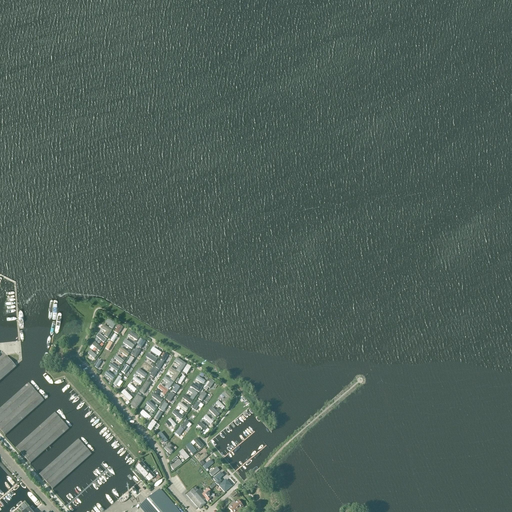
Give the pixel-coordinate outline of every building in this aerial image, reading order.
[(111,324),(109,327),(112,329),(117,322),(107,316),(105,320),(111,324)] [(106,332),(104,336),(108,338),(112,330),(103,324),(103,325),(101,328),(106,332)] [(116,329),(114,332),(118,335),(123,327),(119,325),(118,325),(117,325),(115,328),(116,329)] [(140,337),(131,331),(128,335),(137,341),(140,337)] [(104,343),(106,340),(99,334),(96,337),(104,343)] [(141,349),(146,341),(142,339),(140,338),(137,343),(138,344),(137,346),(141,349)] [(132,349),(134,346),(125,339),(123,343),(132,349)] [(94,342),(92,345),(99,352),(101,349),(94,342)] [(158,359),(163,351),(155,345),(152,349),(157,352),(155,356),(154,357),(158,359)] [(127,357),(130,353),(121,347),(118,351),(127,357)] [(136,358),(141,351),(137,348),(136,350),(134,349),(133,351),(132,351),(130,354),(136,358)] [(97,356),(90,351),(87,353),(94,359),(97,356)] [(164,362),(169,354),(165,351),(164,353),(163,353),(161,356),(162,357),(161,360),(164,362)] [(0,381),(16,367),(15,366),(6,356),(0,361),(0,381)] [(121,365),(124,362),(116,356),(114,359),(121,365)] [(179,365),(176,370),(180,373),(186,364),(177,357),(174,361),(179,365)] [(159,370),(164,363),(160,360),(155,367),(159,370)] [(142,364),(150,370),(152,367),(144,361),(142,364)] [(117,372),(120,369),(111,363),(109,366),(117,372)] [(191,367),(187,365),(183,372),(186,374),(191,367)] [(153,378),(158,371),(155,369),(155,368),(153,367),(149,373),(151,374),(149,376),(153,378)] [(173,374),(170,379),(174,382),(180,373),(171,367),(168,371),(173,374)] [(139,368),(136,372),(145,378),(147,375),(139,368)] [(112,381),(115,378),(107,371),(105,374),(112,381)] [(116,387),(122,378),(119,376),(113,384),(116,387)] [(167,384),(165,387),(168,390),(174,383),(165,376),(162,380),(167,384)] [(140,385),(142,382),(135,377),(133,379),(140,385)] [(198,377),(196,380),(203,385),(206,382),(198,377)] [(210,379),(203,388),(207,391),(209,388),(210,389),(215,382),(212,379),(211,380),(210,379)] [(151,383),(147,380),(139,391),(143,394),(151,383)] [(193,383),(190,387),(199,393),(203,386),(200,383),(198,386),(193,383)] [(0,429),(5,435),(44,401),(28,384),(0,409),(0,429)] [(137,390),(130,384),(127,387),(134,392),(137,390)] [(169,391),(160,384),(157,388),(163,392),(160,396),(162,398),(163,396),(164,396),(169,391)] [(198,393),(190,388),(188,391),(192,394),(191,395),(192,396),(190,398),(193,400),(198,393)] [(222,393),(226,398),(222,402),(226,405),(227,406),(234,399),(233,398),(226,390),(222,393)] [(203,392),(198,399),(202,401),(207,394),(203,392)] [(154,393),(152,396),(160,403),(163,399),(154,393)] [(143,398),(137,394),(130,405),(136,409),(143,398)] [(191,406),(193,402),(185,396),(182,399),(191,406)] [(163,412),(168,404),(166,403),(167,402),(164,400),(159,409),(160,409),(160,410),(163,412)] [(149,401),(145,404),(154,412),(157,409),(156,408),(158,407),(156,405),(155,406),(149,401)] [(193,404),(191,407),(193,408),(192,409),(195,411),(201,403),(198,401),(195,405),(193,404)] [(216,404),(219,407),(216,410),(220,414),(223,411),(222,410),(225,408),(218,401),(216,404)] [(189,409),(180,402),(177,406),(186,412),(189,409)] [(216,418),(219,415),(212,407),(209,410),(216,418)] [(180,421),(183,418),(175,411),(172,414),(180,421)] [(148,422),(151,418),(143,412),(140,415),(148,422)] [(55,413),(24,440),(16,448),(30,464),(69,429),(55,413)] [(206,415),(203,418),(211,425),(213,422),(206,415)] [(157,424),(159,420),(154,418),(150,427),(154,429),(157,424)] [(176,425),(170,418),(168,420),(168,421),(165,423),(169,427),(171,425),(174,427),(175,428),(176,427),(175,426),(176,425)] [(191,425),(186,421),(181,427),(184,429),(186,426),(189,428),(191,425)] [(200,423),(198,426),(205,433),(202,436),(204,438),(209,431),(200,423)] [(179,437),(184,431),(180,428),(175,435),(179,437)] [(204,445),(197,438),(193,441),(200,449),(204,445)] [(79,440),(78,440),(39,475),(52,489),(91,454),(79,440)] [(169,443),(163,448),(170,455),(173,451),(171,449),(173,447),(169,443)] [(189,459),(183,451),(179,454),(186,462),(189,459)] [(194,456),(200,463),(208,456),(205,452),(201,456),(199,454),(198,455),(197,454),(194,456)] [(182,464),(179,460),(170,466),(173,470),(182,464)] [(205,470),(214,463),(211,460),(203,466),(205,470)] [(151,480),(154,477),(142,463),(136,468),(145,478),(147,476),(151,480)] [(211,477),(219,471),(217,469),(209,475),(211,477)] [(224,475),(221,472),(213,479),(215,482),(217,485),(218,484),(219,486),(222,483),(220,482),(222,481),(220,479),(224,475)] [(224,493),(232,486),(227,480),(219,486),(224,493)] [(192,489),(186,495),(199,510),(205,504),(203,501),(205,499),(208,502),(209,501),(209,499),(211,498),(211,494),(210,492),(210,491),(208,489),(203,493),(200,489),(198,491),(195,487),(193,490),(192,489)] [(176,511),(158,491),(140,507),(144,511),(176,511)] [(233,502),(232,503),(239,511),(242,509),(241,509),(243,507),(238,501),(235,504),(233,502)] [(238,511),(239,511),(232,503),(230,504),(232,506),(229,509),(231,511),(238,511)]
